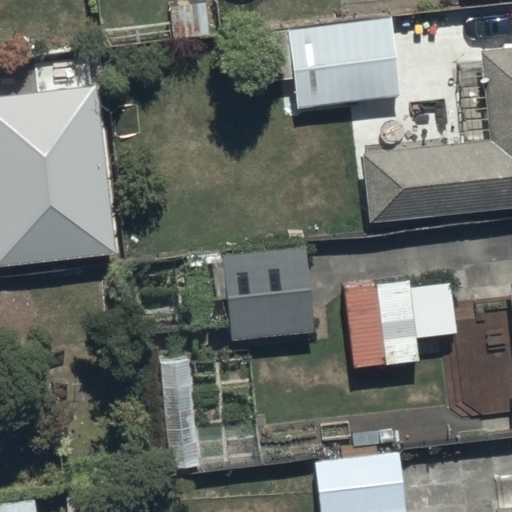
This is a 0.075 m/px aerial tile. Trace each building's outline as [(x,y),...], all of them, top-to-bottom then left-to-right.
[(386,10),(259,22),(264,71),(289,69),(291,95),(393,87),(386,10)] [(480,127),(354,140),(360,206),(511,190),(511,32),(471,37),(480,127)] [(10,50),(0,50),(0,90),(14,89),(10,50)] [(311,320),(302,234),(220,243),(229,328),(311,320)] [(511,268),(501,270),(511,375),(511,268)] [(396,511),(390,444),(306,453),(312,511),(396,511)] [(35,511),(33,485),(0,487),(0,511),(35,511)] [(511,511),(511,494),(491,497),(492,511),(511,511)]
